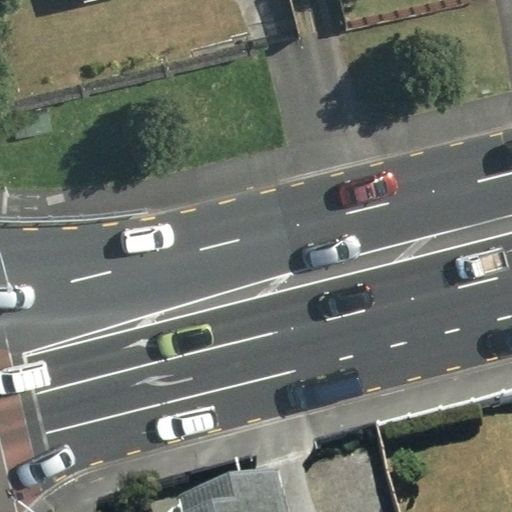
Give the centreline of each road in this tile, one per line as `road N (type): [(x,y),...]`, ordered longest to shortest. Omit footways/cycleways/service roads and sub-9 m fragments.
road 1 (primary): [(511,225),(145,320)]
road 2 (primary): [(145,320),(0,365)]
road 3 (primary): [(0,297),(145,320)]
